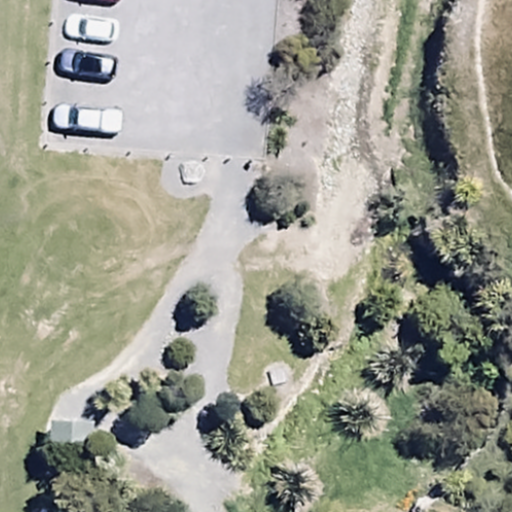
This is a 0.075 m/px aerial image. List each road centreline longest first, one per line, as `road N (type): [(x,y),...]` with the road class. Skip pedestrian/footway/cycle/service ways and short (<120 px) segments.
road 1 (track): [(227,156),(228,223),(195,478),(204,511)]
road 2 (track): [(195,478),(87,402),(146,355),(224,256)]
